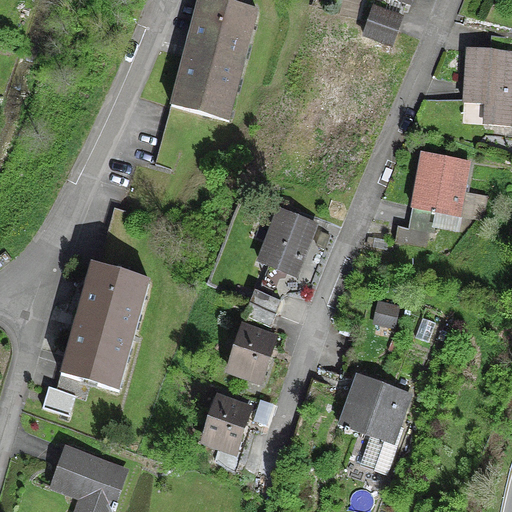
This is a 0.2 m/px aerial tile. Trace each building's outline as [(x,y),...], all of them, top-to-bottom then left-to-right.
[(255,9),(220,0),(201,0),(174,100),(227,114),(255,9)] [(511,76),(511,54),(470,51),(466,98),(488,100),(486,121),(509,123),(511,76)] [(467,163),(425,155),(416,204),(458,211),(467,163)] [(315,224),(279,210),(260,259),(296,273),(315,224)] [(146,279),(94,264),(65,368),(117,383),(146,279)] [(275,335),(244,326),(230,371),(261,381),(275,335)] [(406,396),(353,377),(338,421),(391,440),(406,396)] [(249,408),(218,398),(205,440),(235,450),(249,408)] [(109,511),(124,470),(66,449),(53,486),(83,497),(77,511),(109,511)]
